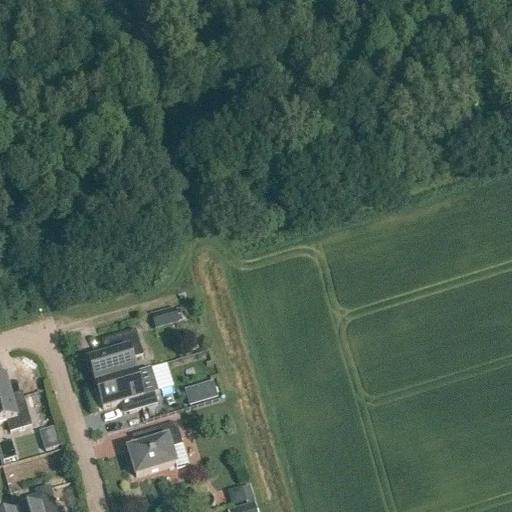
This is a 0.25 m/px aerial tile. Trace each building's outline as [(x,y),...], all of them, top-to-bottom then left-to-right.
[(173,312),(149,318),(153,333),(177,327),(173,312)] [(88,365),(95,389),(135,377),(131,363),(143,359),(135,334),(106,343),(111,358),(88,365)] [(135,377),(95,389),(103,413),(125,406),(129,417),(157,408),(154,397),(142,400),(135,377)] [(5,382),(0,383),(0,426),(6,425),(10,437),(31,430),(23,402),(12,405),(5,382)] [(214,390),(203,393),(206,405),(218,401),(214,390)] [(182,448),(176,427),(147,436),(150,447),(128,454),(136,481),(176,469),(171,452),(182,448)] [(234,494),(229,500),(232,510),(247,505),(248,507),(255,505),(250,489),(234,494)] [(28,511),(55,511),(49,490),(34,495),(36,499),(26,502),(28,511)]
